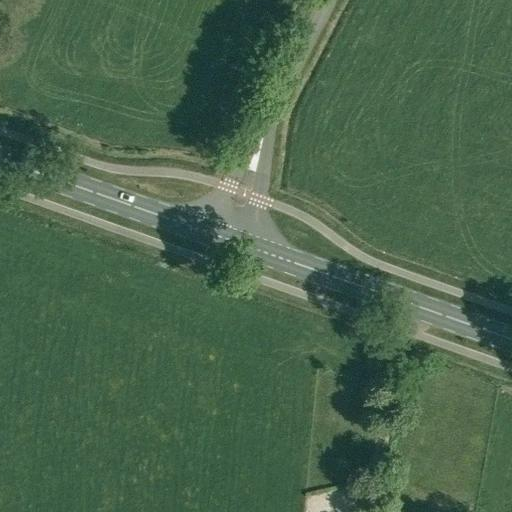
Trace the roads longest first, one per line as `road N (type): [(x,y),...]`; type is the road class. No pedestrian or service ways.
road 1 (primary): [(511,340),(222,240)]
road 2 (unclassified): [(222,240),(330,0)]
road 3 (primary): [(222,240),(0,161)]
